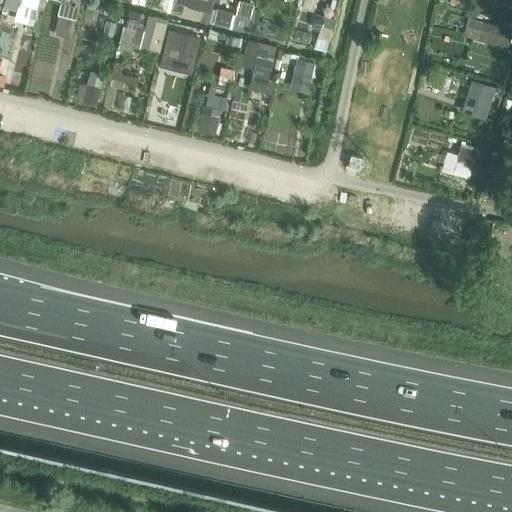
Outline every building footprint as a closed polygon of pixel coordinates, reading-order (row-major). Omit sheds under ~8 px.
[(21,0),(16,18),(36,24),(43,0),(21,0)] [(79,0),(56,0),(53,17),(75,22),(79,0)] [(236,0),(214,0),(212,11),(234,16),(236,0)] [(145,26),(126,22),(121,41),(161,50),(169,17),(148,12),(145,26)] [(509,28),(492,22),(486,43),(502,48),(509,28)] [(230,38),(215,36),(212,58),(227,61),(230,38)] [(273,80),(277,42),(247,39),(244,65),(253,66),(251,90),(274,92),(276,80),(273,80)] [(407,103),(418,56),(386,48),(382,65),(373,63),(367,91),(381,94),(377,111),(358,107),(351,140),(400,151),(404,135),(397,133),(400,118),(390,115),(393,100),(407,103)] [(312,62),(289,58),(285,78),(308,82),(312,62)] [(96,78),(79,75),(76,96),(93,98),(96,78)] [(494,88),(476,82),(469,102),(487,108),(494,88)] [(161,118),(177,122),(180,105),(165,102),(161,118)] [(217,105),(200,104),(198,126),(216,127),(217,105)] [(479,137),(461,132),(455,154),(474,158),(479,137)] [(387,176),(389,159),(350,154),(348,171),(387,176)]
